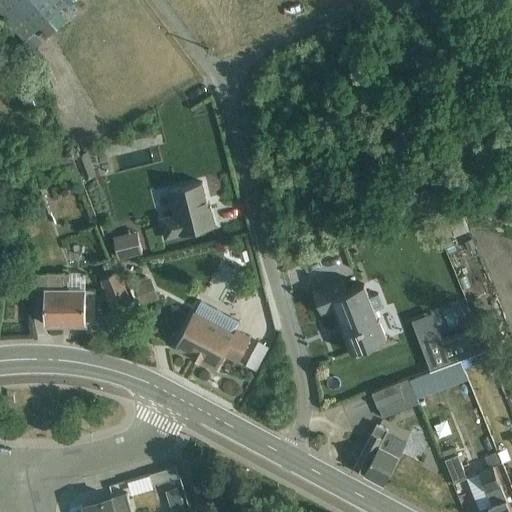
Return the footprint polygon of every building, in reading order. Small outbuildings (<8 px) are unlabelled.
[(0,0),(0,18),(3,16),(25,41),(21,43),(29,53),(42,43),(35,34),(40,28),(43,31),(40,35),(45,39),(67,20),(59,12),(71,0),(0,0)] [(45,58),(36,62),(48,88),(58,84),(45,58)] [(87,152),(76,156),(85,180),(97,175),(87,152)] [(83,182),(72,153),(64,155),(74,185),(83,182)] [(165,238),(216,226),(211,205),(208,206),(202,182),(168,190),(173,214),(160,218),(165,238)] [(469,230),(457,206),(432,216),(443,239),(454,234),(455,236),(469,230)] [(137,226),(111,231),(116,257),(142,252),(137,226)] [(411,243),(404,226),(391,231),(394,238),(391,239),(394,249),(402,246),(403,247),(411,243)] [(419,262),(414,251),(400,257),(405,267),(419,262)] [(112,309),(110,310),(115,321),(117,320),(122,331),(139,323),(114,260),(103,264),(107,277),(100,280),(112,309)] [(45,324),(85,324),(85,322),(95,322),(95,289),(85,289),(85,272),(68,272),(67,274),(31,274),(31,294),(45,294),(45,324)] [(134,285),(142,305),(159,298),(151,278),(134,285)] [(352,352),(388,338),(380,318),(379,319),(375,310),(384,306),(378,294),(371,297),(366,285),(347,292),(342,279),(313,290),(322,314),(336,309),(345,331),(344,332),(352,352)] [(217,368),(224,354),(239,361),(252,337),(237,329),(241,321),(201,301),(195,312),(194,311),(185,329),(175,346),(217,368)] [(449,340),(431,347),(436,362),(455,355),(449,340)] [(270,347),(258,341),(246,365),(257,371),(270,347)] [(415,392),(409,378),(372,392),(378,407),(379,407),(415,392)] [(419,390),(423,409),(436,406),(432,387),(419,390)] [(415,392),(379,407),(383,417),(419,403),(415,392)] [(354,467),(384,483),(386,480),(406,442),(387,432),(389,430),(377,423),(354,467)] [(454,446),(442,452),(454,482),(467,477),(454,446)] [(489,467),(493,465),(502,463),(497,451),(484,457),(489,467)] [(488,511),(511,511),(493,465),(489,467),(479,472),(491,503),(486,506),(488,511)] [(177,483),(164,486),(170,508),(182,505),(177,483)] [(116,511),(112,496),(84,504),(84,506),(85,505),(86,511),(116,511)]
